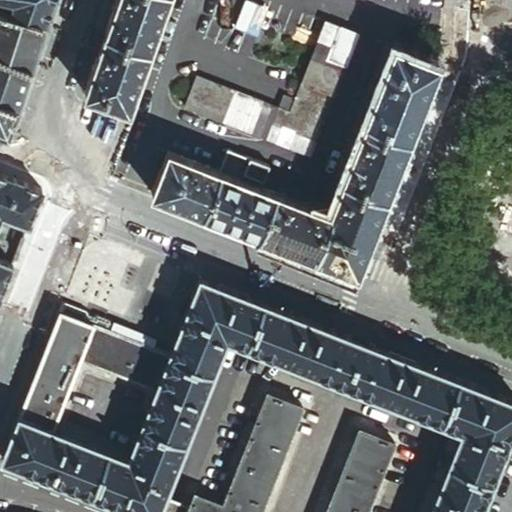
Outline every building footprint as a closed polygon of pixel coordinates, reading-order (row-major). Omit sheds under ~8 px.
[(0,6),(0,10),(6,12),(8,2),(2,0),(0,6)] [(45,23),(53,0),(0,0),(2,0),(8,2),(6,12),(45,23)] [(117,0),(85,93),(128,107),(165,0),(117,0)] [(45,23),(6,12),(0,10),(0,54),(30,66),(45,23)] [(329,56),(341,27),(326,21),(295,100),(290,112),(279,107),(197,75),(185,106),(310,155),(346,63),(329,56)] [(358,33),(341,27),(329,56),(346,63),(358,33)] [(428,86),(437,65),(395,48),(330,213),(275,192),(259,233),(355,271),(383,202),(428,86)] [(0,99),(17,106),(30,66),(0,54),(0,99)] [(290,112),(295,100),(283,96),(279,107),(290,112)] [(17,106),(0,99),(0,133),(6,136),(17,106)] [(220,170),(261,186),(269,165),(228,148),(220,170)] [(168,149),(152,191),(203,211),(220,170),(168,149)] [(220,170),(203,211),(259,233),(275,192),(261,186),(220,170)] [(0,300),(14,265),(0,258),(0,221),(2,216),(29,226),(43,191),(0,173),(0,300)] [(170,354),(163,372),(156,390),(153,399),(194,415),(225,338),(315,373),(463,431),(431,511),(479,511),(511,428),(511,400),(200,277),(170,354)] [(93,324),(111,331),(113,325),(111,321),(100,317),(97,318),(93,317),(91,316),(88,312),(67,304),(62,306),(60,311),(93,324)] [(2,459),(112,502),(129,459),(52,429),(79,360),(93,324),(60,311),(2,459)] [(147,366),(154,348),(111,331),(93,324),(79,360),(156,390),(163,372),(147,366)] [(170,354),(154,348),(147,366),(163,372),(170,354)] [(261,511),(302,406),(266,392),(222,504),(195,493),(189,507),(187,511),(261,511)] [(174,468),(194,415),(153,399),(132,452),(174,468)] [(325,511),(366,511),(394,441),(358,428),(325,511)] [(129,459),(112,502),(138,511),(156,511),(163,497),(174,468),(132,452),(129,459)] [(163,497),(156,511),(187,511),(189,507),(163,497)]
